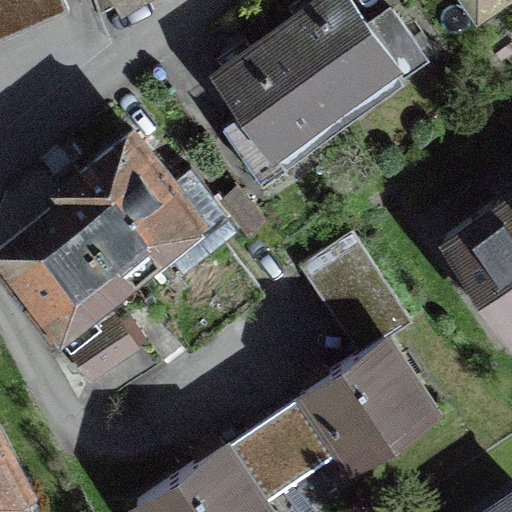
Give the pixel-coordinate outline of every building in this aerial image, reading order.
[(0,0),(0,37),(70,7),(66,0),(0,0)] [(315,0),(301,10),(280,25),(336,104),(394,63),(403,72),(427,56),(392,9),(368,24),(351,0),(315,0)] [(276,146),(336,104),(280,25),(245,49),(219,67),(249,109),(226,127),(259,176),(284,158),(276,146)] [(156,287),(147,294),(185,344),(261,284),(222,235),(237,224),(189,164),(173,177),(133,128),(58,187),(64,194),(121,266),(132,257),(156,287)] [(237,184),(226,192),(250,222),(260,214),(237,184)] [(511,188),(507,192),(448,233),(511,325),(511,188)] [(64,194),(0,245),(0,247),(74,342),(128,307),(147,294),(156,287),(132,257),(121,266),(64,194)] [(351,230),(305,260),(362,346),(385,331),(386,333),(410,318),(351,230)] [(89,371),(146,333),(128,307),(74,342),(71,344),(89,371)] [(264,411),(299,463),(340,435),(354,456),(433,404),(386,333),(385,331),(362,346),(264,411)] [(264,411),(137,496),(147,511),(271,511),(257,490),(299,463),(264,411)] [(0,497),(27,484),(0,431),(0,497)]
